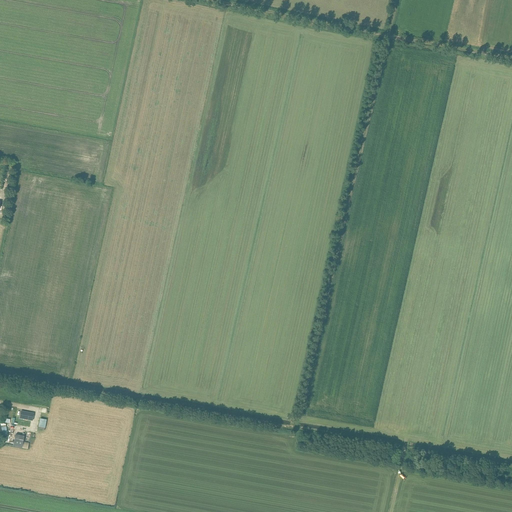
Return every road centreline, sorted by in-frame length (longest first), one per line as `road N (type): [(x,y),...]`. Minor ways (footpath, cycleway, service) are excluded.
road 1 (track): [(209,0),(386,36)]
road 2 (track): [(386,36),(511,59)]
